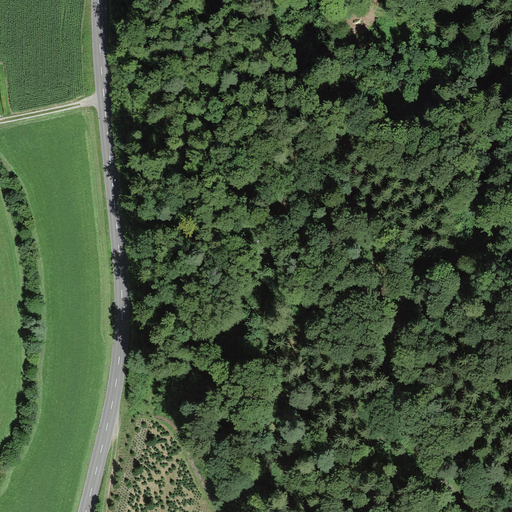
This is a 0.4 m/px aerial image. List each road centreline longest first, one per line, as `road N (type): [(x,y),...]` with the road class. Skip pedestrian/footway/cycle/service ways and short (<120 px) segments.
road 1 (track): [(287,511),(261,278),(260,239),(272,203),(398,106),(478,82),(511,86)]
road 2 (tertiary): [(101,0),(117,337),(85,511)]
road 3 (track): [(511,226),(436,269),(395,320),(394,353),(414,438),(475,511)]
